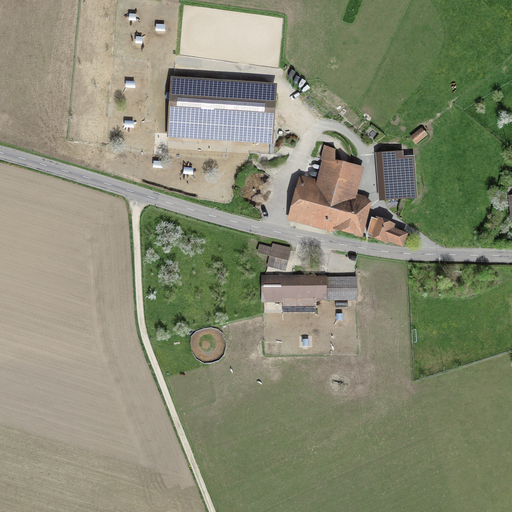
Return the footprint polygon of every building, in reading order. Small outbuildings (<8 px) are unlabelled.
[(168,137),(273,144),(277,85),(172,78),(168,137)] [(416,145),(428,135),(422,128),(410,137),(416,145)] [(300,176),(287,221),(333,233),(334,231),(363,239),(373,199),(358,195),(364,169),(335,162),(335,150),(325,145),(316,180),(300,176)] [(376,153),(379,202),(405,200),(406,205),(416,204),(416,199),(417,199),(414,157),(403,157),(403,151),(376,153)] [(267,195),(273,198),(278,187),(271,185),(267,195)] [(400,217),(405,220),(408,214),(402,211),(400,217)] [(368,238),(387,246),(388,243),(402,249),(408,234),(394,229),(395,226),(376,218),(368,238)] [(267,266),(285,271),(291,248),(273,243),(272,248),(260,245),(257,254),(270,257),(267,266)] [(261,275),(261,307),(316,306),(316,300),(357,300),(357,277),(327,277),(316,277),(316,275),(261,275)]
